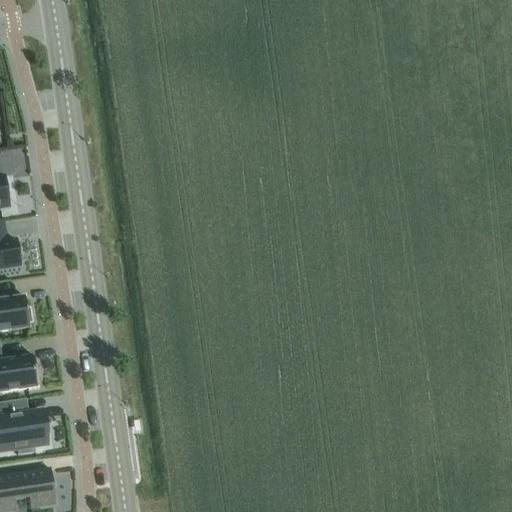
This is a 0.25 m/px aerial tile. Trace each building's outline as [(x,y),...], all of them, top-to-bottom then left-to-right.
[(2,222),(0,222),(0,270),(19,268),(16,241),(5,243),(2,222)] [(30,310),(29,306),(26,307),(24,298),(0,301),(0,333),(29,329),(28,324),(32,324),(30,310)] [(0,393),(38,388),(33,357),(1,362),(0,353),(0,393)] [(33,448),(46,446),(41,413),(15,417),(13,402),(0,404),(0,452),(16,450),(17,455),(16,455),(17,457),(34,454),(34,453),(33,448)] [(54,505),(49,470),(48,470),(48,473),(23,477),(22,474),(0,477),(0,511),(7,511),(16,511),(14,502),(28,499),(30,509),(54,505)]
